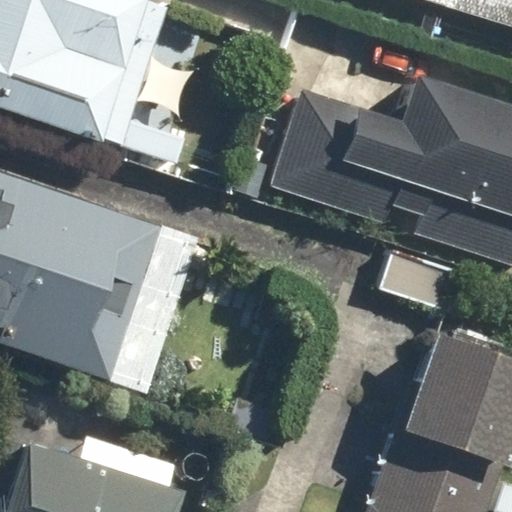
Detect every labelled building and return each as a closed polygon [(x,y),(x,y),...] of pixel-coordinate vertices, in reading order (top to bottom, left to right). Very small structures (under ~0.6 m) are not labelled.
[(156,5),(139,0),(0,0),(0,113),(162,167),(171,139),(117,121),(156,5)] [(511,0),(408,0),(511,31),(511,0)] [(297,85),(266,177),(511,260),(511,100),(404,63),(387,115),(297,85)] [(153,219),(0,170),(0,340),(103,373),(153,219)] [(447,276),(379,250),(365,287),(432,313),(447,276)] [(474,511),(511,410),(511,358),(423,326),(353,511),(474,511)] [(161,511),(169,486),(15,438),(0,484),(0,511),(161,511)] [(511,511),(511,441),(493,511),(511,511)]
